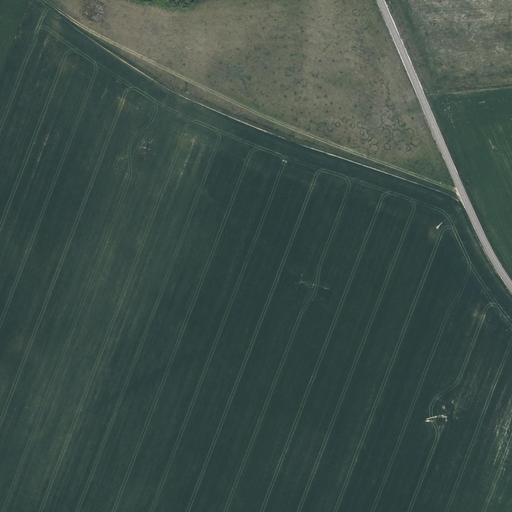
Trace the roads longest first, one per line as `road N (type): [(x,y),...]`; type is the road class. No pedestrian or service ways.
road 1 (track): [(43,0),(245,107),(461,191)]
road 2 (tertiary): [(511,287),(475,223),(380,0)]
